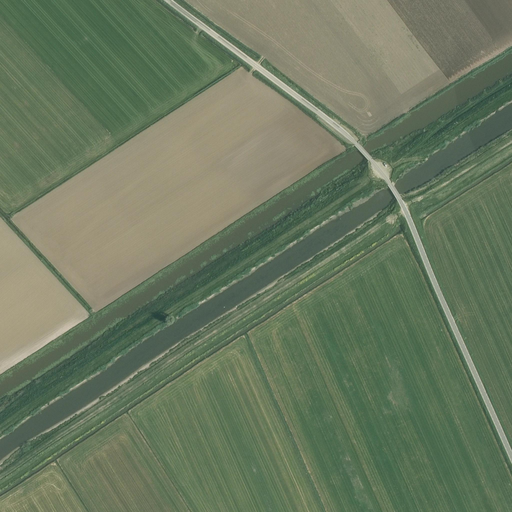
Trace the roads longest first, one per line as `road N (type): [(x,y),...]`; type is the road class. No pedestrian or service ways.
road 1 (tertiary): [(511,458),(404,209),(371,160),(165,0)]
road 2 (track): [(0,482),(404,209)]
road 3 (track): [(0,414),(380,172)]
